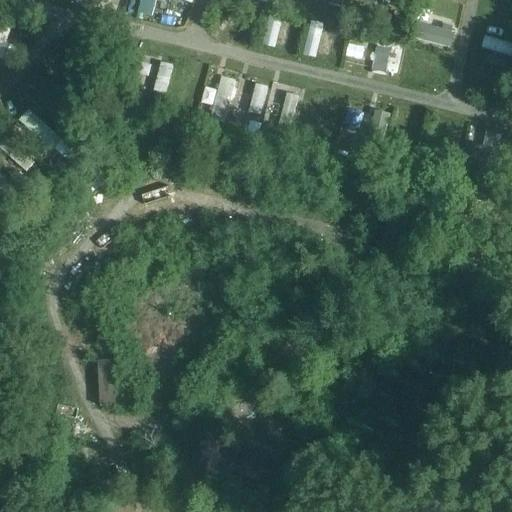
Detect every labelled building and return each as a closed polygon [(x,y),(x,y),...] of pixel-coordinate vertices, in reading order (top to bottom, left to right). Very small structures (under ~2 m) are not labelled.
[(175,12),(177,0),(144,0),(144,8),(175,12)] [(266,41),(279,44),(286,14),(274,11),(266,41)] [(455,42),(458,26),(429,20),(426,37),(455,42)] [(308,27),(301,49),(318,55),(326,32),(308,27)] [(511,55),(511,39),(487,32),(483,46),(511,55)] [(379,39),(377,69),(403,71),(404,41),(379,39)] [(349,40),(348,55),(363,56),(364,41),(349,40)] [(163,58),(159,89),(173,90),(177,60),(163,58)] [(224,73),(222,86),(208,83),(203,108),(232,113),(239,76),(224,73)] [(264,112),(272,83),(260,79),(251,108),(264,112)] [(296,114),(302,91),(290,88),(284,111),(296,114)] [(22,119),(63,158),(75,145),(34,107),(22,119)] [(486,127),(485,140),(474,138),(472,156),(496,159),(500,129),(486,127)] [(0,144),(0,145),(18,156),(25,145),(6,134),(0,144)] [(100,397),(120,399),(123,357),(103,356),(100,397)]
